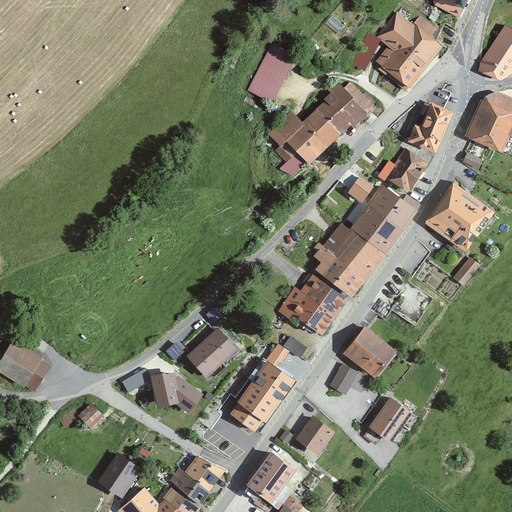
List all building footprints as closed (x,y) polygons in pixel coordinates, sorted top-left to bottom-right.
[(429,0),(431,7),(460,22),(470,0),(429,0)] [(405,91),(440,49),(395,13),(375,38),(388,49),(374,65),(405,91)] [(511,30),(503,25),(483,57),(476,72),(478,74),(491,79),(500,81),(511,75),(511,72),(511,30)] [(350,67),(362,72),(377,42),(365,37),(350,67)] [(295,57),(272,44),(246,93),(270,105),(295,57)] [(278,170),(289,181),(337,137),(348,126),(351,129),(366,115),(334,80),(324,89),(329,94),(299,122),(290,113),(266,135),(278,148),(273,153),(284,165),(278,170)] [(511,99),(496,92),(482,98),(464,139),(498,155),(506,136),(511,138),(511,99)] [(405,142),(432,154),(450,113),(423,101),(405,142)] [(427,165),(404,149),(384,178),(408,194),(427,165)] [(466,153),(461,163),(477,171),(482,161),(466,153)] [(371,189),(356,177),(344,193),(359,204),(371,189)] [(452,184),(421,224),(462,255),(493,215),(452,184)] [(380,217),(399,232),(416,212),(382,186),(366,204),(380,217)] [(357,240),(361,242),(380,217),(366,204),(347,230),(357,240)] [(380,217),(361,242),(381,256),(399,232),(380,217)] [(324,282),(357,240),(347,230),(339,224),(312,258),(319,264),(312,272),(324,282)] [(361,242),(357,240),(324,282),(346,299),(381,256),(361,242)] [(452,280),(461,287),(477,266),(468,259),(452,280)] [(310,277),(299,292),(293,288),(274,313),(286,322),(290,316),(319,337),(344,302),(310,277)] [(413,328),(432,299),(408,283),(389,312),(413,328)] [(216,305),(207,314),(215,323),(224,314),(216,305)] [(237,347),(217,326),(186,354),(207,376),(237,347)] [(372,379),(392,353),(361,328),(340,355),(372,379)] [(285,344),(302,354),(307,344),(290,335),(285,344)] [(0,374),(21,389),(23,385),(32,391),(47,368),(38,362),(40,360),(12,341),(0,358),(0,374)] [(175,341),(165,350),(174,360),(184,350),(175,341)] [(277,341),(270,352),(281,360),(289,349),(277,341)] [(235,402),(238,405),(231,414),(252,431),(261,421),(261,422),(291,382),(264,362),(235,402)] [(344,399),(356,373),(339,365),(327,391),(344,399)] [(128,392),(150,380),(144,369),(122,380),(128,392)] [(164,370),(150,374),(157,405),(175,401),(178,400),(175,387),(178,387),(175,375),(174,371),(167,372),(164,370)] [(179,375),(175,375),(178,387),(175,387),(178,400),(175,401),(189,412),(204,392),(179,375)] [(390,398),(370,427),(391,442),(412,413),(390,398)] [(88,430),(102,416),(89,403),(75,417),(88,430)] [(315,457),(331,434),(309,418),(292,441),(315,457)] [(281,485),(292,470),(268,452),(242,486),(265,504),(266,503),(276,511),(291,492),(281,485)] [(140,471),(116,453),(95,481),(119,499),(140,471)] [(182,473),(206,492),(224,472),(195,457),(182,473)] [(207,493),(206,492),(182,473),(178,469),(173,476),(174,485),(182,494),(198,507),(207,493)] [(300,487),(310,494),(321,477),(311,470),(300,487)] [(176,511),(162,501),(157,504),(142,488),(115,511),(176,511)] [(196,511),(198,510),(173,491),(162,501),(176,511),(196,511)]
